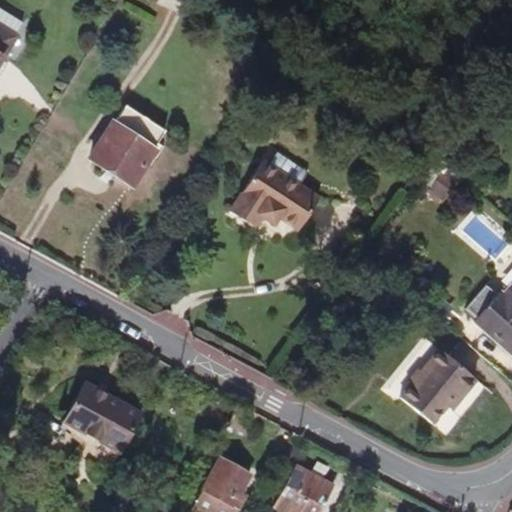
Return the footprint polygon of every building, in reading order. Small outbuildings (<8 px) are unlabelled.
[(188,0),(157,0),(157,2),(183,14),(188,0)] [(0,73),(6,64),(0,60),(15,36),(14,36),(22,23),(0,9),(0,73)] [(484,102),(477,98),(472,106),(478,110),(484,102)] [(112,122),(89,158),(132,186),(154,150),(153,149),(165,131),(125,105),(113,123),(112,122)] [(318,199),(262,162),(229,212),(254,229),(261,218),(273,226),(278,217),(298,231),(318,199)] [(419,177),(431,188),(443,173),(430,162),(419,177)] [(431,188),(430,189),(441,199),(454,184),(443,173),(431,188)] [(496,295),(486,285),(463,312),(473,321),(496,295)] [(496,295),(473,321),(511,355),(511,285),(508,290),(503,296),(499,293),(496,295)] [(499,293),(503,296),(508,290),(504,287),(499,293)] [(438,350),(400,398),(431,424),(445,406),(450,410),(475,380),(438,350)] [(84,382),(63,421),(85,432),(80,443),(85,448),(82,456),(93,463),(111,467),(141,414),(84,382)] [(249,477),(220,461),(191,511),(236,511),(245,496),(240,493),(249,477)] [(319,511),(333,487),(294,466),(272,506),(282,511),(319,511)] [(358,469),(352,480),(363,486),(365,483),(377,489),(381,481),(358,469)]
